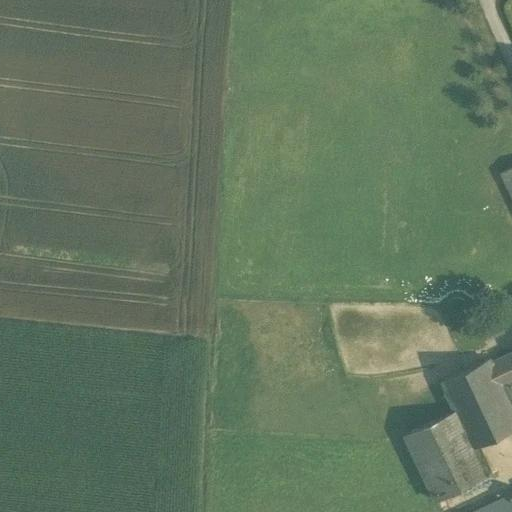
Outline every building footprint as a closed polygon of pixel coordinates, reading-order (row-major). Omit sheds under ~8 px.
[(511,167),(501,173),(511,196),(511,167)] [(496,316),(478,324),(484,338),(502,330),(496,316)] [(511,352),(491,362),(490,362),(501,385),(511,380),(511,352)] [(465,370),(441,381),(454,410),(472,447),(476,445),(511,427),(511,380),(501,385),(490,362),(491,362),(489,358),(465,370)] [(472,447),(454,410),(404,434),(409,444),(435,500),(490,473),(476,445),(472,447)]
